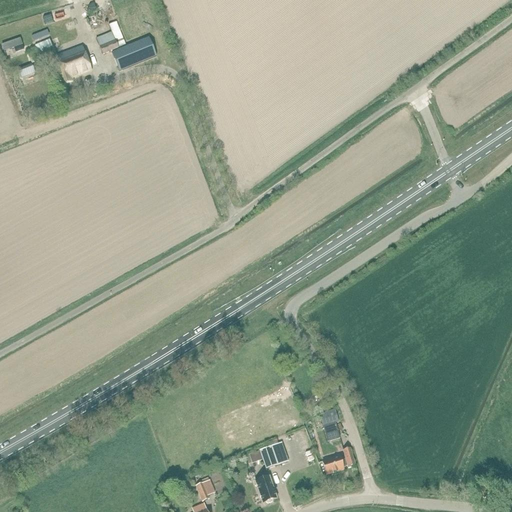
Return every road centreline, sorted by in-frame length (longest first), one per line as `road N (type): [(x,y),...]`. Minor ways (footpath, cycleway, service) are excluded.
road 1 (primary): [(0,452),(448,171)]
road 2 (unclassified): [(0,354),(220,231),(414,89)]
road 3 (unclassified): [(371,497),(349,420),(291,309),(463,198)]
road 4 (unclassified): [(414,89),(511,18)]
